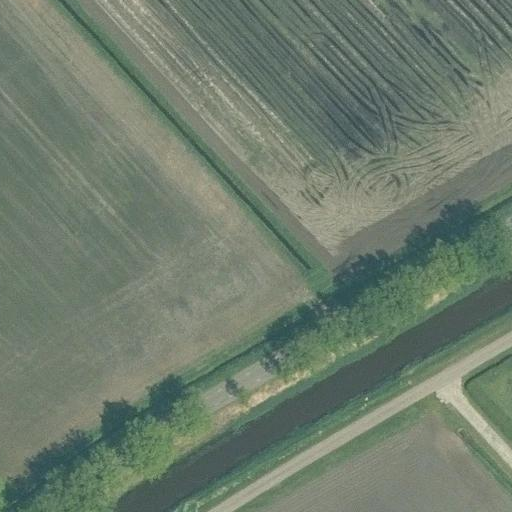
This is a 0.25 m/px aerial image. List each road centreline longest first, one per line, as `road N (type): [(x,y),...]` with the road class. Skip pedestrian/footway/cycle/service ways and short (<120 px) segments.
road 1 (tertiary): [(55,511),(164,430),(511,228)]
road 2 (unclassified): [(218,511),(511,341)]
